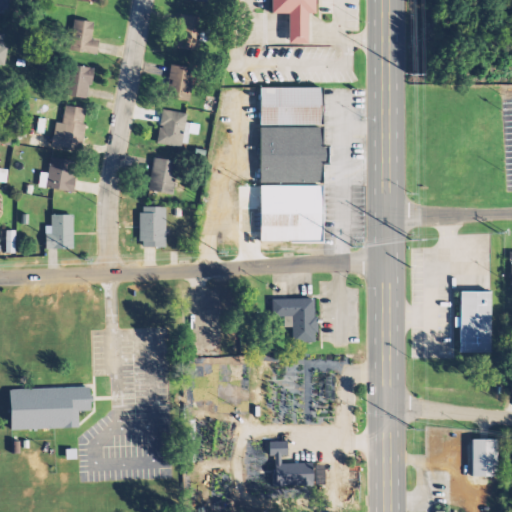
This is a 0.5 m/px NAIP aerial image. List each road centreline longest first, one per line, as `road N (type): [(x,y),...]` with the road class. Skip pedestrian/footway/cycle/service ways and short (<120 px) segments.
road 1 (primary): [(387,511),(383,0)]
road 2 (residential): [(385,259),(0,276)]
road 3 (residential): [(109,273),(109,186),(141,0)]
road 4 (residential): [(511,213),(384,215)]
road 5 (residential): [(511,420),(386,402)]
